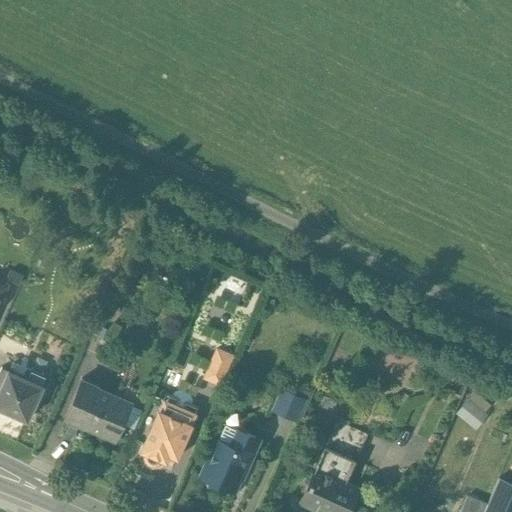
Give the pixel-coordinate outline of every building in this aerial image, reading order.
[(217,349),(204,378),(220,384),(232,355),(217,349)] [(13,363),(9,372),(1,368),(0,370),(0,408),(27,421),(42,386),(41,386),(45,377),(13,363)] [(99,386),(82,379),(65,417),(66,421),(83,428),(87,426),(115,439),(131,403),(98,389),(99,386)] [(305,399),(282,390),(273,411),(296,420),(305,399)] [(476,427),(493,404),(474,390),(457,412),(476,427)] [(198,408),(165,393),(158,410),(141,450),(145,452),(144,454),(144,456),(144,458),(145,460),(146,461),(148,463),(149,464),(153,465),(156,464),(158,463),(160,462),(161,460),(162,459),(166,461),(169,453),(177,457),(198,408)] [(235,404),(230,406),(222,423),(225,425),(218,440),(201,476),(204,477),(207,486),(216,483),(233,490),(243,468),(245,469),(259,438),(241,431),(243,426),(235,404)] [(355,461),(325,447),(315,468),(299,502),(322,511),(347,511),(358,488),(346,482),(355,461)] [(490,507),(508,511),(511,511),(511,476),(500,473),(490,507)] [(467,496),(460,511),(484,511),(487,505),(467,496)]
